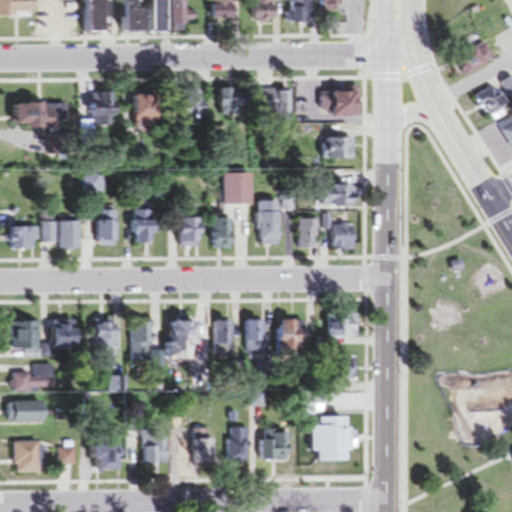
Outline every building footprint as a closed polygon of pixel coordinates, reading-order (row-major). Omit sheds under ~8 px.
[(0,0),(0,21),(36,22),(35,0),(0,0)] [(80,0),(81,37),(106,37),(106,0),(80,0)] [(169,36),(168,0),(118,0),(119,37),(150,37),(150,36),(169,36)] [(188,16),(187,0),(172,0),(172,36),(188,36),(188,26),(194,26),(194,16),(188,16)] [(210,0),(210,23),(236,23),(236,0),(210,0)] [(274,24),(274,0),(249,0),(250,24),(274,24)] [(285,0),(285,32),(314,33),(314,0),(285,0)] [(343,0),(324,0),(324,11),(343,12),(343,0)] [(493,62),(482,46),(453,66),(464,82),(493,62)] [(511,98),(511,82),(511,81),(499,86),(505,101),(511,98)] [(185,90),(185,117),(204,117),(204,90),(185,90)] [(505,110),(496,90),(477,99),(489,126),(505,119),(502,111),(505,110)] [(359,91),(334,91),(334,121),(359,121),(359,91)] [(257,115),(290,115),(290,93),(257,93),(257,115)] [(216,116),(248,116),(248,94),(216,94),(216,116)] [(158,124),(158,96),(135,96),(135,124),(158,124)] [(108,120),(115,120),(114,97),(87,98),(89,130),(108,129),(108,120)] [(66,108),(13,108),(13,131),(66,131),(66,108)] [(511,152),(511,121),(498,129),(511,153),(511,152)] [(353,143),(323,143),(323,164),(353,164),(353,143)] [(100,197),(100,176),(82,176),(82,197),(100,197)] [(251,179),(222,179),(222,209),(251,209),(251,179)] [(355,212),(355,189),(320,189),(320,212),(355,212)] [(257,250),(279,250),(279,207),(257,207),(257,250)] [(97,248),(117,248),(117,216),(97,216),(97,248)] [(158,248),(158,223),(130,223),(130,248),(158,248)] [(202,223),(177,223),(177,252),(202,252),(202,223)] [(213,253),(232,253),(232,224),(213,224),(213,253)] [(295,253),(317,253),(317,225),(295,225),(295,253)] [(40,227),(40,248),(57,248),(57,254),(80,254),(80,227),(40,227)] [(354,231),(329,231),(329,255),(354,255),(354,231)] [(35,255),(35,232),(8,232),(8,255),(35,255)] [(325,318),(325,341),(357,341),(357,318),(325,318)] [(50,325),(50,353),(78,353),(78,325),(50,325)] [(93,355),(105,355),(104,373),(116,373),(117,326),(93,325),(93,355)] [(168,346),(161,346),(161,365),(197,364),(196,325),(167,326),(168,346)] [(231,325),(210,325),(210,360),(231,360),(231,325)] [(241,325),(241,356),(265,356),(265,325),(241,325)] [(278,325),(278,349),(303,349),(303,325),(278,325)] [(38,356),(38,326),(11,326),(11,356),(38,356)] [(153,365),(153,329),(129,329),(129,365),(153,365)] [(54,397),(54,378),(12,378),(12,397),(54,397)] [(5,428),(46,428),(46,406),(5,406),(5,428)] [(350,466),(351,424),(314,423),(314,457),(321,457),(321,465),(350,466)] [(189,465),(212,465),(212,434),(189,433),(189,465)] [(246,433),(227,433),(227,467),(246,467),(246,433)] [(263,465),(290,465),(290,436),(263,436),(263,465)] [(167,439),(141,439),(141,469),(167,469),(167,439)] [(40,448),(13,448),(13,478),(40,478),(40,448)] [(122,477),(123,449),(97,448),(96,476),(122,477)] [(74,468),(74,454),(59,454),(59,468),(74,468)]
